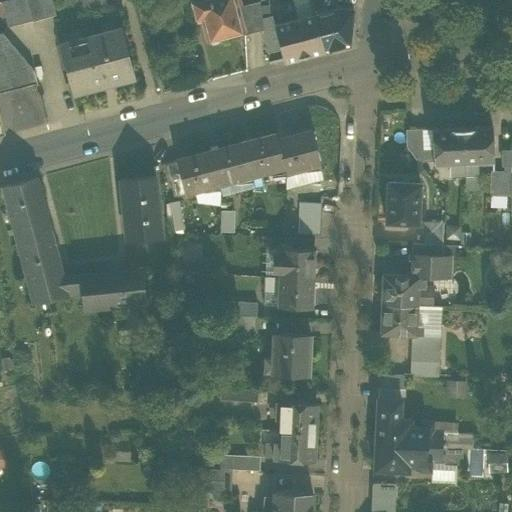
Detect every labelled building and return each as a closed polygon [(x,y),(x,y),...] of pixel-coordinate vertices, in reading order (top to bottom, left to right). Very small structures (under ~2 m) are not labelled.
[(8,27),(33,22),(26,0),(13,0),(1,3),(8,27)] [(51,0),(26,0),(33,22),(56,16),(51,0)] [(80,0),(83,10),(106,5),(105,0),(80,0)] [(209,42),(212,44),(218,42),(220,38),(220,37),(243,30),(237,7),(242,5),(240,0),(192,0),(190,3),(192,8),(194,9),(197,20),(202,18),(208,40),(209,42)] [(294,0),(299,17),(314,14),(310,0),(294,0)] [(334,0),(310,0),(314,14),(334,8),(334,0)] [(243,30),(244,34),(263,30),(262,17),(259,1),(242,5),(237,7),(243,30)] [(314,14),(323,50),(349,44),(352,8),(340,7),(334,8),(314,14)] [(281,49),(284,61),(323,50),(314,14),(299,17),(283,22),(274,24),(281,49)] [(281,49),(274,24),(271,15),(262,17),(263,30),(267,53),(281,49)] [(59,46),(72,92),(100,85),(101,86),(112,83),(112,82),(135,76),(122,29),(59,46)] [(0,54),(4,53),(12,83),(12,85),(36,79),(33,70),(2,33),(0,33),(0,54)] [(0,85),(12,83),(4,53),(0,54),(0,85)] [(475,127),(462,127),(464,176),(478,176),(477,161),(494,160),(493,126),(475,126),(475,127)] [(450,177),(464,176),(462,127),(450,128),(450,127),(432,128),(433,162),(450,162),(450,177)] [(406,146),(419,163),(433,162),(432,128),(405,129),(406,146)] [(311,130),(277,139),(285,166),(286,172),(320,163),(311,130)] [(276,133),(242,142),(251,175),(285,166),(277,139),(276,133)] [(242,142),(209,151),(218,184),(251,175),(242,142)] [(503,151),(503,165),(511,165),(511,158),(511,150),(503,151)] [(185,193),(218,184),(209,151),(176,160),(185,193)] [(164,163),(173,196),(185,193),(176,160),(164,163)] [(491,194),(510,193),(511,173),(491,174),(491,194)] [(34,302),(67,293),(62,276),(36,176),(4,185),(34,302)] [(121,179),(127,240),(161,236),(155,176),(121,179)] [(386,222),(419,224),(420,183),(416,183),(398,182),(387,182),(386,222)] [(299,233),(319,234),(320,203),(300,202),(299,233)] [(423,222),(422,243),(442,244),(443,222),(423,222)] [(445,238),(460,237),(459,224),(444,225),(445,238)] [(442,256),(442,244),(422,243),(412,243),(412,255),(442,256)] [(280,248),(279,277),(313,279),(314,250),(280,248)] [(417,305),(432,307),(433,287),(425,286),(425,277),(448,278),(449,256),(442,256),(412,255),(411,275),(419,276),(417,305)] [(142,268),(62,276),(67,293),(82,292),(84,308),(145,302),(142,268)] [(383,274),(382,304),(417,305),(419,276),(411,275),(383,274)] [(264,292),(278,293),(279,277),(265,276),(264,292)] [(313,279),(279,277),(278,293),(278,306),(312,307),(313,279)] [(231,301),(230,314),(257,316),(257,303),(231,301)] [(417,324),(417,305),(382,304),(380,333),(412,335),(422,335),(423,324),(417,324)] [(256,334),(257,316),(230,314),(229,332),(256,334)] [(264,373),(309,375),(311,335),(273,333),(272,357),(264,357),(264,373)] [(410,375),(438,377),(440,336),(422,335),(412,335),(410,375)] [(378,387),(403,389),(404,376),(378,374),(378,387)] [(446,395),(463,396),(464,378),(446,377),(446,395)] [(220,399),(256,401),(256,388),(221,386),(220,399)] [(377,398),(376,417),(400,418),(401,399),(377,398)] [(280,418),(280,430),(316,432),(317,403),(303,403),(303,402),(295,402),(281,402),(276,402),(275,418),(280,418)] [(411,419),(400,418),(376,417),(375,444),(427,446),(428,432),(433,432),(434,422),(421,421),(421,427),(411,426),(411,419)] [(314,461),(316,432),(280,430),(279,443),(274,442),(273,458),(279,459),(293,460),(300,461),(300,460),(314,461)] [(428,432),(427,446),(427,460),(432,460),(441,461),(442,447),(442,433),(433,432),(428,432)] [(427,460),(427,446),(375,444),(373,470),(409,472),(409,464),(419,465),(419,470),(431,471),(432,460),(427,460)] [(484,473),(482,447),(468,448),(470,474),(484,473)] [(505,469),(505,452),(487,451),(487,468),(505,469)] [(221,454),(220,469),(232,469),(259,470),(259,456),(221,454)] [(32,460),(34,500),(50,499),(49,459),(32,460)] [(231,493),(232,469),(220,469),(208,468),(207,492),(231,493)] [(373,484),(372,511),(374,511),(394,511),(395,485),(373,484)] [(311,511),(312,493),(274,491),(273,503),(272,511),(311,511)]
